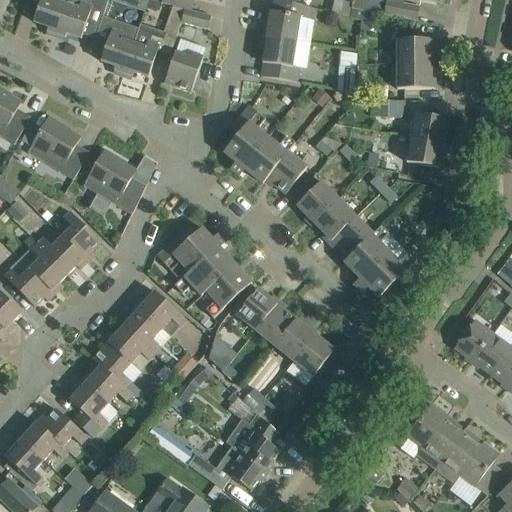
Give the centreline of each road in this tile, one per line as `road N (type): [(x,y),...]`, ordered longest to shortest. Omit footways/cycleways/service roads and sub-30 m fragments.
road 1 (residential): [(0,412),(32,381),(30,347),(71,311),(99,313),(124,289),(169,170)]
road 2 (residential): [(413,359),(332,284),(280,256),(259,234),(236,231),(169,170)]
road 3 (residential): [(189,154),(0,42)]
road 4 (residential): [(292,511),(413,359)]
road 5 (residential): [(413,359),(511,198)]
road 6 (residential): [(189,154),(217,121),(237,0)]
road 7 (residential): [(499,128),(469,49),(479,0)]
road 8 (residential): [(511,438),(488,421),(477,400),(413,359)]
